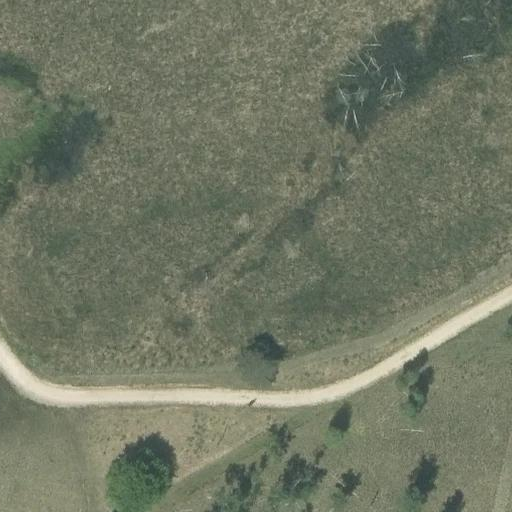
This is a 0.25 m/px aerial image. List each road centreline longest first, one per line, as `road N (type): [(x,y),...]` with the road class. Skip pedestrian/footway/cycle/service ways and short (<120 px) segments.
road 1 (track): [(0,331),(34,375),(70,394),(344,401)]
road 2 (track): [(155,511),(335,417),(344,401)]
road 3 (track): [(511,294),(344,401)]
